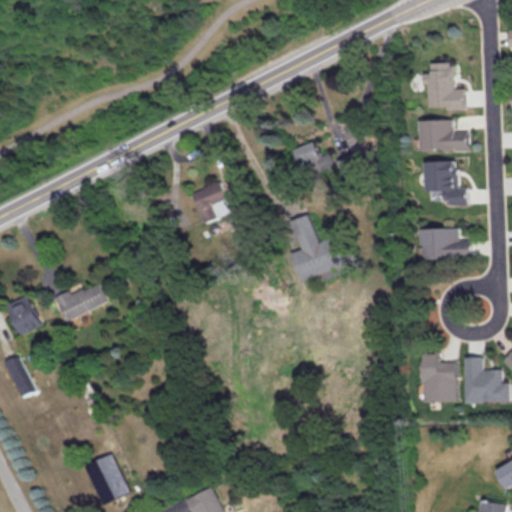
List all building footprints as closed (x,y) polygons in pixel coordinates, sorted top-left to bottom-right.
[(431,105),(448,105),(448,108),(467,108),(466,87),(457,87),(456,61),(433,61),(434,71),(427,71),(427,82),(430,82),(431,105)] [(456,130),(456,117),(422,118),(422,148),(470,147),(470,129),(456,130)] [(297,145),(303,165),(323,159),(317,140),(297,145)] [(470,201),(469,186),(460,186),(459,158),(426,159),(427,190),(445,189),(446,202),(470,201)] [(193,191),(206,222),(235,210),(222,179),(193,191)] [(301,278),(355,259),(345,232),(318,241),(309,213),(291,219),(301,247),(291,250),(301,278)] [(425,256),(474,254),(473,238),(461,239),(461,225),(424,227),(425,256)] [(69,319),(110,299),(100,279),(73,292),(71,289),(58,295),(69,319)] [(46,323),(31,293),(11,303),(24,333),(46,323)] [(458,360),(441,360),(441,349),(424,349),(426,400),(459,399),(458,360)] [(27,395),(38,389),(20,354),(9,359),(27,395)] [(467,400),(511,399),(511,380),(504,380),(503,367),(485,367),(484,354),(466,355),(467,400)] [(105,503),(132,491),(115,451),(87,463),(105,503)] [(511,459),(499,468),(511,488),(511,487),(511,459)] [(190,496),(197,511),(228,511),(215,484),(190,496)] [(508,511),(510,501),(484,498),(482,511),(508,511)]
